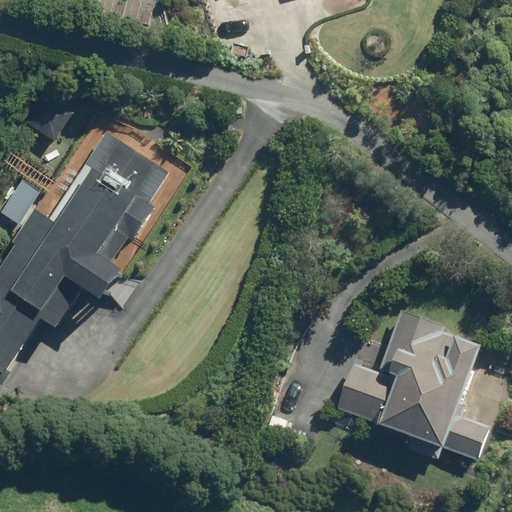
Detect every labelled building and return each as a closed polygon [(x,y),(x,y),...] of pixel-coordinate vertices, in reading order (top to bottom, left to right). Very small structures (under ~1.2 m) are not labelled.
[(84,0),(50,0),(49,6),(81,14),(84,0)] [(80,112),(53,95),(32,128),(59,145),(80,112)] [(63,220),(45,209),(0,281),(0,374),(9,380),(15,370),(27,377),(62,321),(74,328),(99,287),(126,304),(147,271),(126,258),(140,236),(146,240),(165,209),(160,206),(182,170),(119,130),(63,220)] [(45,192),(25,180),(4,213),(25,226),(45,192)] [(496,337),(407,309),(388,368),(361,360),(345,413),(495,459),(505,428),(470,417),(496,337)]
